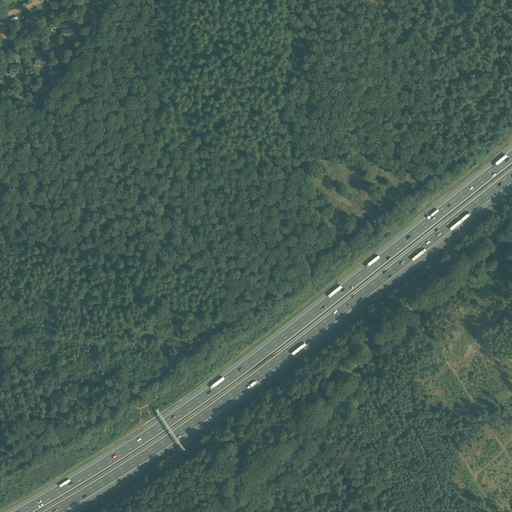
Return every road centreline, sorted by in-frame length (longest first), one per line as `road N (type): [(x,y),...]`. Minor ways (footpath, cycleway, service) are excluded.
road 1 (motorway): [(511,155),(226,380),(21,511)]
road 2 (track): [(0,238),(281,276),(321,254),(313,185),(281,121),(290,49),(284,0)]
road 3 (motorway): [(52,511),(292,350),(511,175)]
road 4 (track): [(15,129),(428,171),(451,132),(511,94)]
road 5 (track): [(0,184),(319,219)]
road 6 (track): [(494,511),(393,352),(424,330),(457,375)]
road 7 (track): [(0,301),(214,320),(221,317),(226,269)]
road 8 (track): [(282,81),(64,68)]
road 9 (track): [(347,372),(433,292),(511,234)]
road 10 (track): [(209,511),(347,372)]
road 11 (track): [(511,313),(456,372),(511,462)]
road 12 (track): [(112,310),(128,140)]
road 13 (track): [(382,166),(372,0)]
road 14 (unknown): [(438,511),(347,372)]
